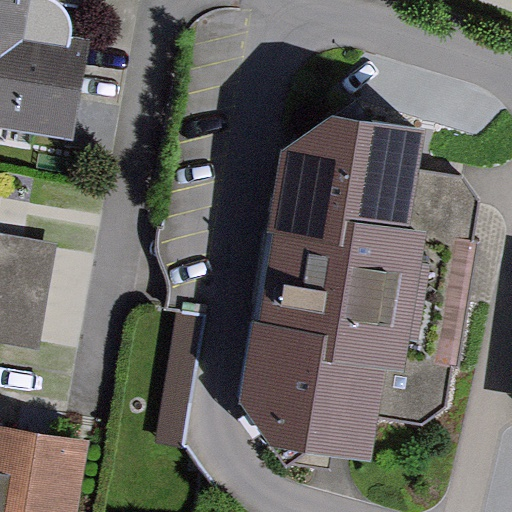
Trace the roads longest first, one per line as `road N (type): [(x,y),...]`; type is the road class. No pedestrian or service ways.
road 1 (residential): [(308,511),(258,492),(223,451),(212,400),(263,87),(289,47),(323,31),(368,34),(511,74)]
road 2 (residential): [(461,511),(511,298)]
